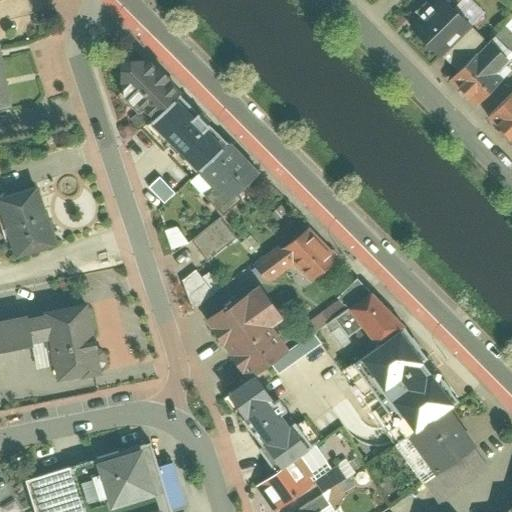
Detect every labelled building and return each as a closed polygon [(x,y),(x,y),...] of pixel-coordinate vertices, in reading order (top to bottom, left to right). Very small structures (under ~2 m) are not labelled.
[(472,0),(457,0),(449,8),(441,0),(435,0),(404,28),(432,59),(484,13),(472,0)] [(471,106),(510,68),(503,61),(511,51),(511,12),(449,74),(460,85),(455,90),(471,106)] [(2,47),(0,47),(0,113),(14,111),(2,47)] [(216,210),(254,172),(131,47),(108,71),(118,81),(110,89),(192,171),(184,179),(216,210)] [(511,145),(511,87),(483,116),(511,145)] [(158,175),(147,185),(162,202),(173,192),(158,175)] [(38,188),(0,199),(0,220),(13,262),(56,249),(38,188)] [(206,259),(235,236),(219,216),(190,239),(206,259)] [(307,282),(336,261),(308,221),(250,263),(265,284),(294,263),(307,282)] [(176,225),(164,230),(170,247),(183,242),(176,225)] [(191,306),(211,297),(199,269),(179,278),(191,306)] [(370,340),(397,322),(356,278),(334,297),(370,340)] [(280,320),(255,283),(200,320),(244,370),(282,346),(268,329),(280,320)] [(95,314),(0,329),(0,358),(37,352),(36,343),(53,341),(62,389),(106,382),(95,314)] [(347,358),(400,431),(444,399),(392,326),(347,358)] [(247,370),(211,391),(259,470),(247,478),(267,511),(268,511),(324,478),(329,486),(298,504),(299,511),(336,511),(325,492),(337,485),(341,492),(355,484),(349,474),(354,472),(347,460),(327,464),(316,445),(301,448),(297,431),(292,421),(280,424),(247,370)] [(432,474),(471,445),(443,406),(403,434),(432,474)] [(171,511),(152,447),(27,483),(35,511),(171,511)] [(511,511),(511,489),(493,511),(511,511)]
